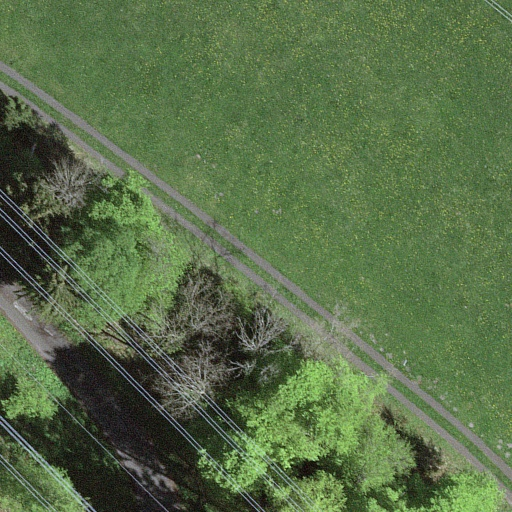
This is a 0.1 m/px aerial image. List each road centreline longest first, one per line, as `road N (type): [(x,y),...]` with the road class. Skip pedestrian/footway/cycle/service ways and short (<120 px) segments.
road 1 (track): [(0,56),(57,90),(469,511)]
road 2 (unclassified): [(155,511),(154,476),(55,348),(0,302)]
